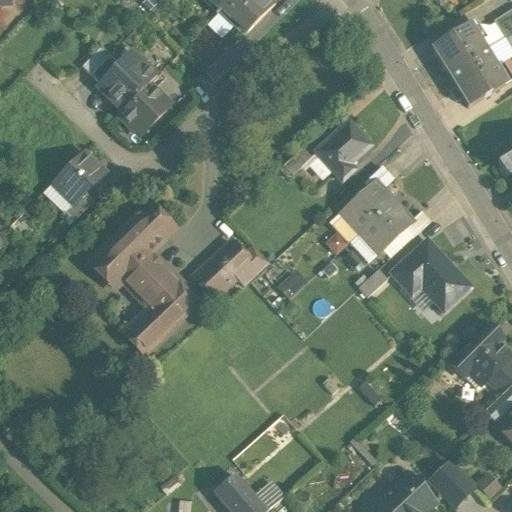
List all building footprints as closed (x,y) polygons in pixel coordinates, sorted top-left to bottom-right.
[(206,0),(221,15),(222,12),(233,0),(206,0)] [(265,0),(233,0),(222,12),(245,35),(273,7),(265,0)] [(511,11),(492,24),(503,43),(511,37),(511,11)] [(470,26),(429,51),(446,78),(487,53),(470,26)] [(511,37),(503,43),(511,56),(511,37)] [(230,51),(205,75),(215,85),(240,61),(230,51)] [(487,53),(446,78),(466,111),(507,86),(487,53)] [(100,87),(99,89),(107,97),(105,98),(122,114),(148,88),(156,79),(131,55),(119,67),(100,87)] [(109,58),(90,78),(100,87),(119,67),(109,58)] [(122,114),(118,119),(140,141),(170,109),(148,88),(122,114)] [(347,126),(314,156),(341,185),(354,174),(349,168),(369,150),(347,126)] [(301,152),(283,169),(291,178),(310,161),(301,152)] [(83,156),(52,188),(73,208),(74,209),(85,197),(105,177),(83,156)] [(511,156),(502,162),(511,178),(511,156)] [(382,171),(364,187),(369,192),(373,187),(380,194),(392,182),(382,171)] [(369,192),(345,214),(362,234),(392,207),(380,194),(373,187),(369,192)] [(85,197),(74,209),(73,208),(65,216),(74,226),(94,206),(85,197)] [(409,226),(392,207),(362,234),(381,254),(403,233),(410,227),(409,226)] [(196,306),(149,258),(174,233),(149,208),(86,269),(103,286),(112,277),(148,315),(122,340),(141,360),(196,306)] [(420,215),(409,226),(410,227),(403,233),(411,242),(429,225),(420,215)] [(469,291),(426,244),(391,276),(407,293),(416,285),(443,315),(469,291)] [(230,246),(193,282),(212,302),(250,266),(230,246)] [(299,271),(278,288),(289,301),(309,284),(299,271)] [(377,273),(358,291),(366,300),(385,282),(377,273)] [(487,328),(449,365),(463,379),(467,375),(479,387),(486,381),(506,361),(508,359),(496,346),(500,342),(487,328)] [(511,367),(506,361),(486,381),(497,392),(495,393),(505,403),(511,396),(511,367)] [(511,396),(505,403),(488,419),(496,427),(511,411),(511,396)] [(511,411),(496,427),(494,429),(511,447),(511,411)] [(282,416),(272,425),(279,432),(289,424),(282,416)] [(449,465),(429,484),(454,509),(474,490),(449,465)] [(406,476),(370,510),(371,511),(427,511),(434,506),(406,476)] [(486,477),(476,487),(487,499),(498,489),(486,477)] [(262,511),(234,480),(213,498),(224,511),(268,511),(266,509),(262,511)] [(173,481),(159,494),(165,500),(179,488),(173,481)] [(316,484),(306,493),(314,502),(324,493),(316,484)] [(204,486),(193,496),(199,504),(210,493),(204,486)] [(286,487),(270,501),(266,509),(268,511),(269,511),(291,493),(286,487)]
